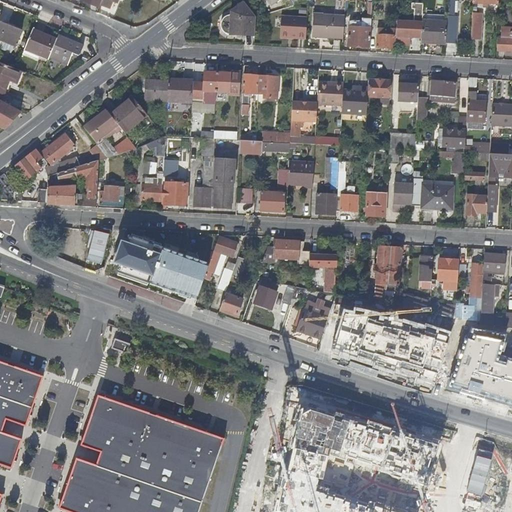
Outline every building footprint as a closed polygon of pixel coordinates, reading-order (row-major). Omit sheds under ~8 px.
[(101,0),(99,4),(109,8),(112,0),(101,0)] [(421,0),(409,0),(410,1),(414,1),(413,11),(409,10),(409,14),(413,14),(412,16),(421,17),(421,12),(421,0)] [(253,32),(253,17),(242,1),(229,11),(229,14),(227,14),(224,15),(221,17),(220,19),(219,22),(219,25),(219,27),(221,30),(222,32),(225,33),(227,34),(228,34),(230,34),(236,29),(240,29),(240,31),(253,32)] [(471,9),(470,39),(478,40),(480,9),(471,9)] [(421,17),(421,21),(445,22),(446,14),(421,12),(421,17)] [(311,37),(341,38),(342,16),(312,14),(311,37)] [(279,36),(304,37),(305,19),(280,18),(279,36)] [(347,26),(346,45),(368,46),(368,26),(364,26),(364,22),(352,21),(352,26),(347,26)] [(421,21),(419,43),(444,44),(444,43),(445,28),(445,22),(421,21)] [(395,28),(394,44),(409,45),(410,37),(414,37),(415,25),(395,24),(395,28)] [(0,49),(10,54),(19,32),(4,26),(3,27),(0,25),(0,49)] [(57,36),(32,27),(25,45),(50,55),(57,36)] [(374,47),(394,48),(394,44),(395,28),(391,28),(372,27),(372,43),(375,43),(374,47)] [(445,28),(444,43),(453,44),(454,28),(445,28)] [(511,28),(503,28),(502,39),(498,38),(498,50),(511,51),(511,28)] [(57,36),(50,55),(51,55),(69,61),(72,59),(75,52),(79,54),(82,51),(84,46),(83,44),(58,35),(57,36)] [(19,72),(0,64),(0,94),(1,94),(6,80),(14,84),(19,72)] [(191,83),(190,99),(202,99),(203,91),(214,92),(215,74),(204,73),(203,84),(191,83)] [(215,74),(214,92),(238,93),(240,75),(215,74)] [(242,75),(240,115),(246,115),(248,92),(262,93),(262,98),(275,99),(276,77),(242,75)] [(467,78),(467,93),(476,94),(476,78),(467,78)] [(147,100),(165,101),(166,80),(149,79),(147,100)] [(166,80),(165,101),(190,102),(190,99),(191,83),(191,81),(166,79),(166,80)] [(368,79),(367,96),(378,96),(378,103),(385,103),(387,80),(368,79)] [(416,101),(417,81),(398,80),(396,100),(416,101)] [(426,82),(417,81),(416,101),(415,122),(424,122),(426,82)] [(455,82),(430,81),(429,95),(455,97),(455,82)] [(315,104),(315,106),(340,107),(341,90),(342,83),(332,83),(332,85),(316,84),(315,104)] [(340,107),(340,114),(365,114),(366,87),(355,87),(355,90),(351,90),(341,90),(340,107)] [(476,94),(467,93),(465,125),(484,126),(485,106),(475,105),(475,97),(476,94)] [(130,95),(108,114),(115,124),(119,128),(122,132),(145,114),(130,95)] [(485,98),(475,97),(475,105),(485,106),(485,98)] [(20,114),(0,102),(0,126),(5,129),(20,114)] [(289,132),(288,137),(297,138),(298,128),(300,128),(301,122),(314,123),(315,106),(315,104),(290,103),(289,132)] [(511,105),(491,104),(490,125),(511,126),(511,105)] [(91,115),(93,117),(103,108),(101,106),(91,115)] [(89,121),(101,136),(105,132),(115,124),(108,114),(103,108),(93,117),(89,121)] [(93,142),(101,136),(89,121),(81,127),(93,142)] [(115,124),(105,132),(109,136),(119,128),(115,124)] [(214,134),(214,139),(221,140),(233,140),(236,141),(236,131),(212,130),(212,134),(214,134)] [(462,148),(463,131),(442,130),(441,146),(462,148)] [(262,133),(261,142),(262,142),(263,143),(266,143),(288,144),(288,137),(289,132),(282,131),(282,134),(262,133)] [(43,169),(45,177),(56,174),(79,166),(75,154),(61,159),(58,155),(71,146),(61,133),(39,152),(48,163),(50,162),(52,165),(48,167),(43,169)] [(389,135),(388,149),(413,151),(414,137),(389,135)] [(314,138),(313,145),(338,146),(339,142),(326,141),(326,138),(314,137),(314,138)] [(162,158),(163,138),(147,143),(150,150),(154,149),(153,157),(162,158)] [(214,139),(200,139),(199,158),(201,168),(200,188),(193,188),(192,206),(209,207),(210,207),(211,183),(212,158),(214,139)] [(221,140),(214,139),(212,158),(215,158),(218,158),(218,155),(220,155),(221,140)] [(215,158),(215,161),(232,162),(233,140),(221,140),(220,155),(218,155),(218,158),(215,158)] [(255,142),(238,141),(238,153),(261,155),(262,142),(261,142),(255,142)] [(96,146),(106,158),(112,155),(109,152),(101,142),(96,146)] [(288,144),(266,143),(265,151),(288,152),(288,150),(288,144)] [(86,151),(95,161),(96,161),(103,158),(106,158),(96,146),(94,144),(86,151)] [(112,150),(115,154),(124,152),(125,151),(135,148),(131,144),(112,150)] [(507,145),(489,145),(488,149),(488,155),(507,155),(507,145)] [(137,153),(135,148),(125,151),(127,157),(137,153)] [(45,164),(34,151),(13,168),(21,177),(19,179),(23,182),(45,164)] [(463,153),(437,152),(437,158),(453,158),(453,161),(450,161),(450,173),(455,173),(454,180),(462,180),(463,153)] [(511,155),(507,155),(488,155),(488,162),(487,176),(496,176),(496,167),(508,168),(511,167),(511,155)] [(336,189),(337,172),(338,159),(324,158),(323,186),(331,186),(330,189),(336,189)] [(79,166),(56,174),(59,180),(86,173),(85,198),(80,198),(79,207),(93,208),(94,191),(95,184),(95,178),(96,167),(96,161),(95,161),(79,166)] [(211,183),(210,207),(228,208),(229,184),(231,184),(232,162),(215,161),(213,183),(211,183)] [(143,175),(154,175),(155,163),(144,163),(143,175)] [(286,174),(286,189),(310,190),(312,165),(287,164),(286,174)] [(411,174),(412,165),(403,164),(402,172),(411,174)] [(8,168),(0,174),(0,190),(1,192),(0,203),(20,204),(20,202),(21,185),(8,168)] [(286,190),(286,189),(286,174),(277,173),(276,190),(286,190)] [(483,174),(463,173),(463,180),(483,181),(483,174)] [(56,174),(45,177),(45,190),(44,202),(44,205),(76,207),(76,198),(76,192),(72,192),(72,187),(55,187),(56,174)] [(160,187),(161,176),(154,175),(154,179),(144,179),(143,185),(140,185),(139,200),(158,201),(159,187),(160,187)] [(121,195),(122,186),(114,186),(114,183),(108,182),(108,179),(95,178),(95,184),(102,184),(102,191),(98,191),(98,201),(115,202),(115,195),(121,195)] [(420,206),(421,181),(411,180),(411,184),(410,204),(410,205),(420,206)] [(435,212),(436,181),(421,181),(420,206),(420,211),(435,212)] [(452,182),(436,181),(435,212),(450,213),(452,182)] [(184,206),(186,183),(164,182),(163,193),(160,192),(160,205),(184,206)] [(410,204),(411,184),(392,183),(391,211),(398,211),(398,207),(399,203),(403,204),(410,204)] [(236,188),(235,202),(250,203),(251,189),(236,188)] [(44,202),(45,190),(37,189),(35,191),(35,202),(44,202)] [(335,206),(336,196),(325,195),(326,192),(316,191),(315,214),(333,215),(334,206),(335,206)] [(364,216),(384,217),(386,192),(365,191),(364,216)] [(335,206),(335,211),(356,212),(357,196),(354,196),(354,192),(350,192),(350,196),(340,195),(340,196),(336,196),(335,206)] [(486,197),(485,211),(493,211),(494,195),(486,194),(486,197)] [(485,211),(486,197),(466,195),(465,216),(476,217),(476,214),(485,214),(485,211)] [(283,197),(262,196),(261,211),(282,212),(283,197)] [(104,271),(113,235),(94,231),(86,267),(104,271)] [(110,269),(196,296),(209,255),(200,254),(198,257),(129,234),(127,242),(121,240),(110,269)] [(209,262),(202,280),(202,281),(208,283),(211,275),(218,277),(225,256),(231,258),(236,245),(218,238),(213,252),(212,252),(209,262)] [(273,247),(267,246),(261,262),(272,263),(272,258),(300,260),(300,267),(309,267),(309,266),(310,254),(311,251),(301,251),(302,242),(273,240),(273,247)] [(353,246),(340,246),(338,274),(346,275),(348,253),(352,253),(353,246)] [(398,291),(401,249),(379,247),(378,266),(374,266),(374,272),(377,272),(376,284),(376,289),(398,291)] [(335,267),(336,255),(310,254),(309,266),(325,267),(323,291),(332,292),(334,267),(335,267)] [(420,281),(429,282),(431,256),(421,255),(420,281)] [(483,255),(482,272),(504,273),(505,257),(483,255)] [(234,264),(230,276),(240,280),(246,260),(236,257),(234,264)] [(456,265),(457,260),(438,259),(437,280),(444,281),(443,289),(455,290),(456,278),(456,265)] [(218,288),(225,290),(226,288),(230,276),(234,264),(226,262),(218,288)] [(478,323),(481,265),(470,265),(467,321),(478,323)] [(482,277),(479,323),(491,325),(491,319),(492,296),(498,297),(499,285),(489,285),(489,277),(482,277)] [(260,288),(254,303),(271,309),(276,294),(273,293),(275,287),(263,283),(261,289),(260,288)] [(295,288),(287,286),(281,303),(289,305),(295,288)] [(235,291),(226,288),(225,290),(224,295),(233,298),(235,291)] [(413,296),(400,294),(399,308),(412,310),(427,313),(429,314),(430,299),(413,297),(413,296)] [(224,295),(218,312),(236,318),(242,301),(233,298),(224,295)] [(376,317),(379,306),(372,304),(369,315),(376,317)] [(293,332),(319,342),(323,329),(326,317),(302,308),(293,332)] [(444,316),(454,318),(454,312),(454,311),(444,310),(444,316)] [(403,312),(400,335),(416,338),(418,327),(427,328),(429,315),(403,312)] [(454,312),(454,318),(455,318),(464,320),(465,314),(454,312)] [(491,319),(491,325),(496,326),(504,328),(504,316),(501,315),(500,320),(491,319)] [(511,406),(511,329),(505,328),(504,328),(496,326),(491,325),(479,323),(478,323),(467,321),(464,320),(455,318),(450,333),(444,350),(438,369),(433,386),(473,396),(511,406)] [(381,323),(380,330),(371,329),(367,353),(391,356),(395,325),(381,323)] [(342,329),(335,348),(354,355),(361,336),(342,329)] [(126,353),(129,343),(114,338),(111,347),(126,353)] [(43,376),(0,361),(0,500),(2,495),(0,493),(0,464),(11,468),(21,439),(1,432),(5,419),(25,426),(43,376)] [(198,511),(224,438),(97,395),(81,445),(101,451),(96,465),(76,458),(59,508),(71,511),(198,511)] [(295,403),(275,492),(366,511),(477,511),(492,447),(295,403)] [(293,511),(307,511),(311,498),(297,495),(293,511)]
